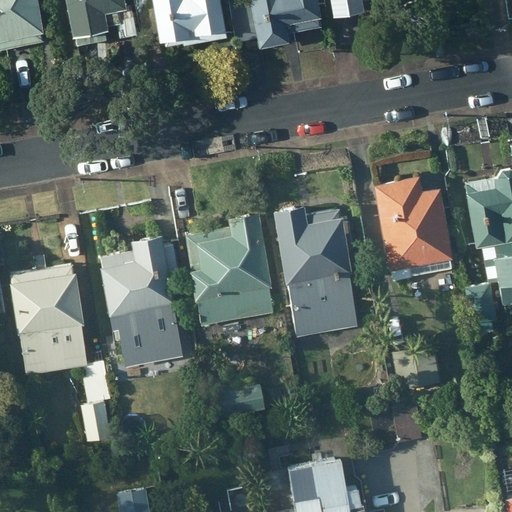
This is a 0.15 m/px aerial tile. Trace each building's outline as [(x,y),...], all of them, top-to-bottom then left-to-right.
[(0,0),(0,43),(39,37),(32,0),(0,0)] [(112,8),(122,6),(120,0),(60,0),(68,33),(70,33),(72,42),(102,36),(101,27),(104,26),(103,24),(115,22),(112,8)] [(189,42),(233,34),(226,0),(157,0),(164,38),(170,37),(171,43),(189,39),(189,42)] [(321,0),(253,0),(262,41),(291,35),(290,29),(325,21),(321,0)] [(324,0),(327,13),(357,8),(356,0),(324,0)] [(129,9),(115,11),(119,35),(134,32),(129,9)] [(511,170),(508,167),(498,167),(497,168),(493,175),(468,179),(462,181),(464,190),(463,190),(462,190),(469,225),(472,245),(478,244),(478,245),(479,246),(485,279),(496,277),(496,278),(498,290),(500,303),(511,301),(511,170)] [(414,173),(368,181),(384,267),(387,267),(390,278),(448,267),(447,257),(449,257),(435,185),(417,189),(414,173)] [(298,201),(267,207),(279,281),(283,280),(292,334),(356,324),(344,246),(347,246),(344,220),(338,220),(336,206),(300,212),(298,201)] [(223,222),(179,230),(185,266),(182,266),(187,297),(190,297),(195,323),(272,309),(254,211),(222,217),(223,222)] [(126,247),(93,253),(107,331),(142,324),(144,332),(171,327),(166,300),(168,300),(155,231),(124,237),(126,247)] [(82,362),(65,261),(5,271),(6,278),(3,279),(12,331),(16,330),(23,372),(82,362)] [(487,282),(461,286),(469,332),(494,328),(487,282)] [(430,342),(388,349),(395,387),(437,380),(430,342)] [(84,400),(76,401),(83,439),(107,435),(101,398),(107,397),(101,358),(88,360),(88,363),(78,365),(84,400)] [(208,379),(213,415),(261,407),(257,383),(234,387),(232,375),(208,379)] [(414,402),(389,406),(394,441),(419,437),(414,402)] [(358,511),(354,485),(341,488),(334,455),(280,465),(288,509),(270,511),(358,511)] [(146,511),(142,487),(114,492),(117,511),(146,511)] [(511,511),(511,494),(500,496),(502,511),(511,511)]
